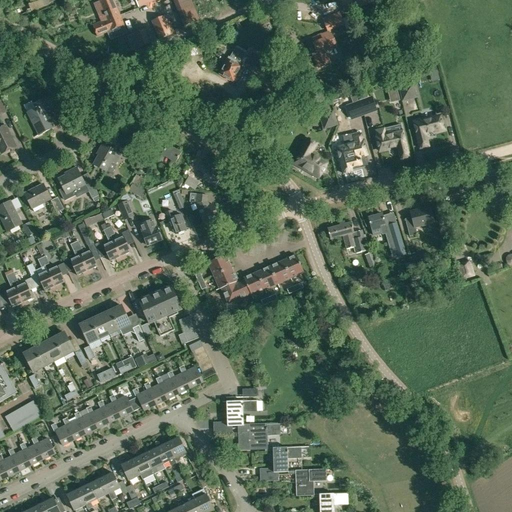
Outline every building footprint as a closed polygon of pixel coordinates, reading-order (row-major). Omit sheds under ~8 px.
[(41,0),(29,5),(31,12),(50,5),(49,3),(56,0),(41,0)] [(102,0),(94,3),(101,22),(102,23),(120,15),(113,0),(102,0)] [(172,0),(184,27),(200,20),(191,0),(172,0)] [(352,0),(344,0),(341,1),(345,11),(355,7),(352,0)] [(311,46),(319,67),(330,63),(325,51),(336,47),(332,36),(346,30),(339,13),(324,19),(325,23),(328,31),(329,32),(313,39),(315,43),(314,44),(314,45),(311,46)] [(92,25),(97,36),(124,25),(120,15),(102,23),(101,22),(92,25)] [(155,31),(159,39),(173,33),(166,16),(151,22),(155,31)] [(134,34),(139,48),(151,43),(145,29),(134,34)] [(221,74),(233,80),(236,74),(239,76),(243,68),(242,67),(245,62),(257,69),(261,62),(260,61),(261,58),(250,52),(249,54),(248,54),(236,47),(231,55),(221,74)] [(395,82),(386,84),(388,94),(398,91),(395,82)] [(400,88),(403,99),(415,96),(412,85),(400,88)] [(27,113),(38,135),(53,128),(48,119),(54,116),(45,98),(33,104),(35,109),(27,113)] [(360,103),(364,114),(375,110),(371,99),(360,103)] [(348,107),(353,118),(364,114),(360,103),(348,107)] [(321,116),(325,127),(336,124),(332,112),(321,116)] [(414,124),(420,149),(429,147),(426,134),(444,130),(441,117),(414,124)] [(385,128),(375,130),(379,151),(398,147),(401,160),(409,158),(404,132),(402,124),(385,128)] [(2,153),(4,155),(9,152),(9,150),(15,146),(5,125),(0,127),(0,152),(1,154),(2,153)] [(344,140),(345,146),(337,148),(343,173),(352,171),(349,158),(367,154),(364,141),(363,142),(362,134),(352,136),(353,139),(344,140)] [(312,170),(320,174),(326,163),(312,155),(318,143),(309,138),(296,160),(304,165),(304,164),(313,169),(312,170)] [(100,152),(93,165),(105,172),(106,171),(111,162),(115,163),(120,154),(102,144),(98,151),(100,152)] [(164,156),(175,163),(181,153),(167,145),(165,150),(160,147),(154,157),(161,161),(164,156)] [(124,146),(121,152),(133,158),(132,160),(136,163),(140,156),(124,146)] [(202,179),(215,187),(220,177),(211,171),(211,170),(201,164),(197,170),(205,174),(202,179)] [(70,173),(58,180),(63,190),(60,191),(65,201),(75,196),(73,191),(85,186),(76,168),(69,171),(70,173)] [(132,182),(140,187),(145,180),(137,175),(132,182)] [(184,184),(195,190),(200,182),(189,176),(184,184)] [(32,208),(34,212),(44,208),(42,203),(50,199),(43,184),(24,194),(31,209),(32,208)] [(93,198),(94,202),(100,199),(98,195),(99,195),(93,184),(86,187),(92,199),(93,198)] [(118,205),(124,221),(135,217),(129,201),(131,200),(126,193),(118,205)] [(173,195),(179,210),(185,207),(179,193),(173,195)] [(198,210),(203,224),(218,218),(213,205),(209,206),(207,202),(208,195),(190,194),(190,202),(196,202),(196,203),(199,210),(198,210)] [(225,195),(224,203),(233,204),(233,196),(225,195)] [(51,201),(57,213),(64,209),(58,197),(51,201)] [(2,222),(7,232),(21,224),(10,201),(0,206),(0,215),(3,221),(2,222)] [(405,219),(410,236),(417,234),(415,227),(434,222),(430,207),(410,212),(412,217),(405,219)] [(104,213),(107,219),(114,216),(111,210),(104,213)] [(170,222),(175,234),(186,230),(183,224),(184,223),(181,215),(174,218),(171,211),(165,213),(168,223),(170,222)] [(90,218),(84,220),(87,226),(92,224),(91,222),(102,217),(101,214),(95,217),(95,216),(90,219),(90,218)] [(385,224),(383,214),(368,218),(371,228),(373,234),(382,232),(382,233),(387,232),(395,255),(398,254),(399,256),(406,254),(396,221),(396,223),(389,225),(388,223),(385,224)] [(142,235),(146,246),(161,240),(157,230),(154,221),(147,224),(140,226),(143,235),(142,235)] [(22,226),(28,237),(35,233),(30,222),(22,226)] [(362,230),(354,232),(351,222),(345,224),(344,223),(339,224),(340,225),(328,229),(330,239),(343,236),(347,249),(354,247),(355,254),(361,252),(368,250),(362,230)] [(109,232),(107,228),(105,224),(101,225),(110,243),(104,246),(111,261),(116,259),(118,260),(119,261),(122,260),(113,242),(110,236),(109,232)] [(114,226),(120,237),(125,235),(118,224),(114,226)] [(111,226),(107,228),(109,232),(110,236),(115,234),(111,226)] [(61,233),(64,239),(70,237),(67,230),(61,233)] [(82,235),(87,246),(94,243),(88,232),(82,235)] [(125,258),(125,257),(126,254),(131,252),(123,237),(113,242),(122,260),(125,258)] [(74,243),(89,274),(92,273),(91,271),(92,269),(97,267),(90,251),(84,254),(78,241),(74,243)] [(85,274),(85,276),(89,274),(74,243),(70,245),(76,258),(70,261),(77,276),(82,273),(85,274)] [(411,255),(415,269),(427,266),(423,251),(411,255)] [(366,255),(371,268),(377,266),(372,253),(366,255)] [(208,263),(214,276),(231,268),(226,255),(208,263)] [(297,255),(283,261),(291,278),(304,273),(297,255)] [(456,264),(460,281),(476,276),(471,259),(456,264)] [(283,261),(270,267),(278,284),(291,278),(283,261)] [(27,266),(31,275),(37,273),(33,263),(27,266)] [(491,267),(493,274),(504,270),(501,263),(491,267)] [(48,271),(56,290),(60,288),(59,287),(60,284),(65,282),(58,267),(48,271)] [(270,267),(257,273),(265,290),(278,284),(270,267)] [(220,289),(222,288),(235,282),(237,281),(231,268),(214,276),(220,289)] [(8,271),(24,306),(28,305),(27,303),(28,301),(33,298),(26,283),(20,286),(12,269),(8,271)] [(21,306),(21,308),(24,306),(8,271),(5,273),(12,289),(6,292),(13,308),(18,305),(21,306)] [(52,290),(53,291),(56,290),(48,271),(38,276),(45,291),(50,289),(52,290)] [(199,283),(204,281),(201,273),(196,276),(199,283)] [(244,279),(245,280),(251,294),(252,296),(265,290),(257,273),(244,279)] [(506,277),(499,279),(501,286),(508,284),(506,277)] [(222,288),(229,304),(251,294),(245,280),(236,284),(235,282),(222,288)] [(199,283),(201,290),(207,288),(204,281),(199,283)] [(301,283),(294,286),(296,291),(303,288),(301,283)] [(153,322),(159,337),(174,330),(169,318),(177,314),(176,312),(180,310),(171,287),(167,289),(166,286),(141,297),(143,300),(139,302),(149,324),(153,322)] [(289,294),(296,291),(294,286),(286,289),(289,294)] [(276,295),(268,298),(271,303),(278,300),(276,295)] [(263,306),(271,303),(268,298),(261,301),(263,306)] [(110,311),(119,330),(130,325),(121,306),(110,311)] [(100,315),(109,335),(119,330),(110,311),(100,315)] [(90,320),(99,340),(109,335),(100,315),(90,320)] [(191,322),(189,316),(179,321),(181,326),(191,322)] [(79,325),(88,344),(99,340),(90,320),(79,325)] [(181,326),(183,331),(194,327),(191,322),(181,326)] [(141,326),(145,336),(151,334),(146,324),(141,326)] [(132,328),(139,342),(144,339),(138,326),(132,328)] [(196,333),(194,327),(183,331),(184,333),(178,335),(180,339),(196,333)] [(53,338),(63,357),(74,352),(64,333),(53,338)] [(182,345),(198,338),(196,333),(180,339),(182,345)] [(44,343),(53,362),(63,357),(53,338),(44,343)] [(189,346),(191,352),(202,346),(200,341),(189,346)] [(34,348),(43,367),(53,362),(44,343),(34,348)] [(83,349),(89,361),(95,358),(89,346),(83,349)] [(191,352),(194,357),(205,352),(202,346),(191,352)] [(23,354),(33,373),(43,367),(34,348),(23,354)] [(74,353),(81,365),(86,362),(80,350),(74,353)] [(194,357),(197,363),(208,357),(205,352),(194,357)] [(135,358),(139,368),(149,363),(145,354),(135,358)] [(197,363),(199,368),(210,362),(208,357),(197,363)] [(199,368),(202,373),(213,368),(210,362),(199,368)] [(130,364),(124,366),(126,372),(132,369),(130,364)] [(179,368),(182,373),(190,388),(203,382),(195,367),(186,371),(183,366),(179,368)] [(202,373),(204,378),(216,373),(213,368),(202,373)] [(182,373),(174,377),(171,371),(167,373),(170,379),(177,394),(190,388),(182,373)] [(0,401),(11,395),(8,390),(13,387),(4,372),(0,374),(0,401)] [(101,383),(106,381),(102,373),(97,376),(101,383)] [(28,377),(35,389),(40,386),(34,374),(28,377)] [(157,385),(165,400),(177,394),(170,379),(162,383),(159,377),(155,379),(158,384),(157,385)] [(145,391),(152,407),(165,400),(157,385),(150,388),(148,383),(143,385),(146,390),(145,391)] [(128,401),(133,412),(142,407),(144,411),(152,407),(145,391),(139,394),(136,389),(132,391),(135,396),(136,396),(136,397),(128,401)] [(75,390),(70,393),(72,398),(78,395),(75,390)] [(64,396),(67,401),(72,398),(70,393),(64,396)] [(109,397),(112,403),(114,402),(121,417),(133,412),(128,401),(125,397),(116,401),(113,395),(109,397)] [(238,428),(250,428),(250,425),(244,426),(243,412),(256,412),(256,401),(235,401),(235,398),(227,398),(227,402),(226,402),(227,422),(213,423),(214,429),(232,429),(238,428)] [(114,402),(112,403),(104,407),(101,401),(97,403),(100,409),(102,408),(109,423),(121,417),(114,402)] [(90,414),(98,429),(109,423),(102,408),(100,409),(92,413),(90,407),(85,409),(88,415),(90,414)] [(86,435),(98,429),(90,414),(88,415),(81,418),(78,412),(73,415),(76,420),(79,419),(86,435)] [(75,440),(86,435),(79,419),(76,420),(69,424),(66,418),(62,420),(65,426),(67,425),(75,440)] [(63,446),(75,440),(67,425),(65,426),(57,430),(54,424),(51,426),(54,432),(55,431),(63,446)] [(265,452),(273,452),(274,448),(267,449),(266,436),(280,435),(280,424),(250,425),(250,428),(238,428),(239,450),(265,449),(265,452)] [(32,439),(34,445),(36,444),(43,460),(55,454),(48,438),(38,443),(36,437),(32,439)] [(178,438),(167,443),(177,463),(179,462),(181,458),(187,455),(178,438)] [(20,445),(23,451),(24,450),(32,466),(43,460),(36,444),(34,445),(27,449),(24,443),(20,445)] [(167,443),(156,449),(163,465),(170,462),(172,466),(177,463),(167,443)] [(279,475),(296,475),(296,472),(288,472),(288,458),(301,458),(301,447),(274,448),(273,452),(274,469),(260,469),(260,476),(279,475)] [(8,451),(11,457),(13,456),(20,471),(32,466),(24,450),(23,451),(15,455),(12,449),(8,451)] [(144,454),(152,470),(154,474),(165,469),(163,465),(156,449),(144,454)] [(13,456),(11,457),(3,460),(0,455),(0,454),(0,462),(1,462),(8,477),(20,471),(13,456)] [(140,476),(143,480),(154,474),(152,470),(144,454),(133,460),(140,476)] [(121,465),(129,481),(140,476),(133,460),(121,465)] [(191,463),(197,476),(203,473),(196,460),(191,463)] [(1,462),(0,462),(0,481),(8,477),(1,462)] [(176,477),(182,474),(179,469),(173,472),(176,477)] [(312,498),(320,498),(320,495),(314,495),(313,482),(326,481),(326,471),(296,472),(296,475),(297,496),(312,496),(312,498)] [(101,479),(108,494),(111,500),(117,498),(114,491),(120,488),(123,494),(128,492),(126,488),(123,481),(118,483),(113,473),(101,479)] [(197,476),(203,488),(209,485),(203,473),(197,476)] [(175,478),(177,483),(185,479),(182,474),(176,477),(175,478)] [(90,484),(98,500),(108,494),(101,479),(90,484)] [(160,485),(162,490),(169,487),(166,482),(160,485)] [(90,484),(78,490),(86,505),(88,510),(92,508),(92,506),(91,503),(98,500),(90,484)] [(174,488),(177,493),(184,489),(182,484),(174,488)] [(126,487),(126,488),(128,492),(132,500),(138,497),(132,485),(126,487)] [(152,489),(155,494),(162,490),(160,485),(152,489)] [(168,491),(170,496),(177,493),(174,488),(168,491)] [(67,496),(74,511),(86,505),(78,490),(67,496)] [(334,511),(334,505),(347,505),(347,494),(320,495),(320,498),(320,511),(334,511)] [(152,499),(154,504),(162,500),(159,495),(152,499)] [(195,500),(200,511),(209,511),(213,510),(206,495),(195,500)] [(126,503),(130,509),(141,504),(138,497),(132,500),(126,503)] [(59,511),(53,499),(42,504),(45,511),(59,511)] [(183,506),(186,511),(200,511),(195,500),(183,506)]
